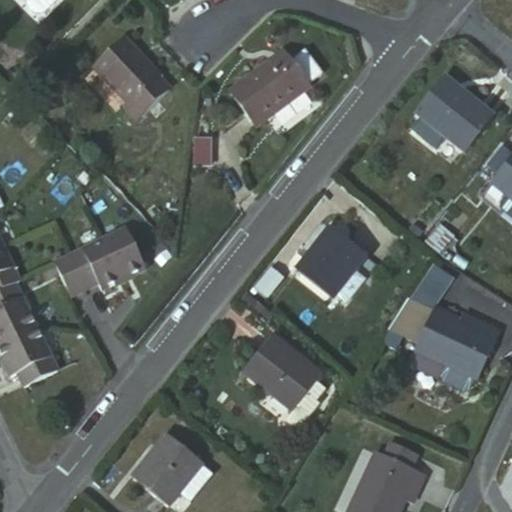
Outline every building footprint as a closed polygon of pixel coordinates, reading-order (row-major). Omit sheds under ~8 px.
[(23,0),(28,5),(26,7),(25,13),(27,19),(31,24),(37,25),(43,23),(65,1),(63,0),(23,0)] [(169,100),(119,50),(91,85),(125,117),(120,122),(136,136),(169,100)] [(308,92),(283,58),(267,68),(269,71),(258,79),(255,75),(228,97),(255,131),(308,92)] [(481,125),(431,85),(403,123),(452,162),(481,125)] [(194,140),(194,168),(211,169),(211,140),(194,140)] [(511,163),(505,158),(475,196),(511,225),(511,163)] [(320,300),(349,263),(314,236),(281,278),(316,305),(320,300)] [(113,242),(90,253),(111,293),(132,282),(113,242)] [(90,253),(58,268),(72,303),(87,297),(90,303),(111,293),(90,253)] [(362,275),(349,263),(320,300),(333,313),(362,275)] [(72,303),(58,268),(40,277),(57,310),(72,303)] [(9,294),(0,275),(0,298),(3,297),(9,294)] [(413,279),(395,308),(418,321),(419,318),(435,293),(413,279)] [(0,349),(23,337),(3,297),(0,298),(0,349)] [(256,325),(232,305),(225,313),(250,333),(256,325)] [(392,305),(372,334),(402,350),(418,321),(395,308),(392,305)] [(418,321),(402,350),(398,357),(429,374),(456,388),(460,391),(485,341),(458,324),(451,336),(419,318),(418,321)] [(45,382),(23,337),(0,349),(0,386),(2,385),(8,400),(45,382)] [(309,382),(259,344),(235,378),(285,417),(309,382)] [(456,388),(429,374),(424,386),(425,390),(442,401),(449,400),(456,388)] [(148,511),(156,502),(180,470),(143,442),(109,487),(140,511),(148,511)] [(373,463),(405,481),(412,466),(381,448),(373,463)] [(511,458),(500,449),(490,470),(511,484),(511,490),(510,492),(511,493),(511,458)] [(400,511),(414,486),(405,481),(373,463),(366,458),(334,511),(400,511)] [(175,511),(196,484),(180,470),(156,502),(169,511),(175,511)]
